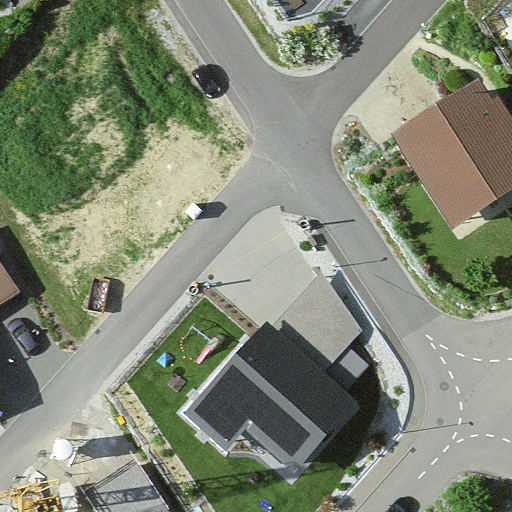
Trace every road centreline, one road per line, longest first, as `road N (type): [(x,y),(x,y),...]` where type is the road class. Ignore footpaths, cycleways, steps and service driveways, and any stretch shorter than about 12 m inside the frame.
road 1 (residential): [(288,144),(0,475)]
road 2 (residential): [(485,411),(288,144)]
road 3 (residential): [(288,144),(424,0)]
road 4 (residential): [(288,144),(184,0)]
road 5 (residential): [(394,511),(485,411)]
